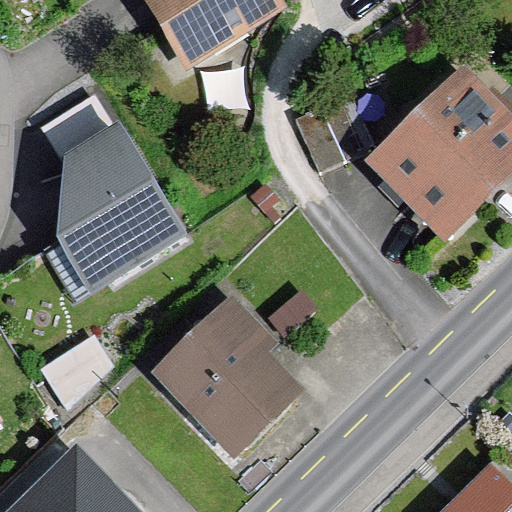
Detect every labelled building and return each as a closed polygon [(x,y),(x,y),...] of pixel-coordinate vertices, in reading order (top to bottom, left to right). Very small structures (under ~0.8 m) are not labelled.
[(145,0),(186,72),(292,14),(284,0),(145,0)] [(368,169),(446,246),(511,178),(511,109),(469,67),(368,169)] [(94,263),(117,306),(230,244),(172,138),(106,174),(94,263)] [(231,298),(149,383),(235,467),(309,391),(272,355),(281,346),(231,298)] [(98,327),(44,358),(66,395),(119,364),(98,327)] [(145,511),(85,448),(17,511),(145,511)] [(511,511),(511,503),(503,511),(511,511)]
